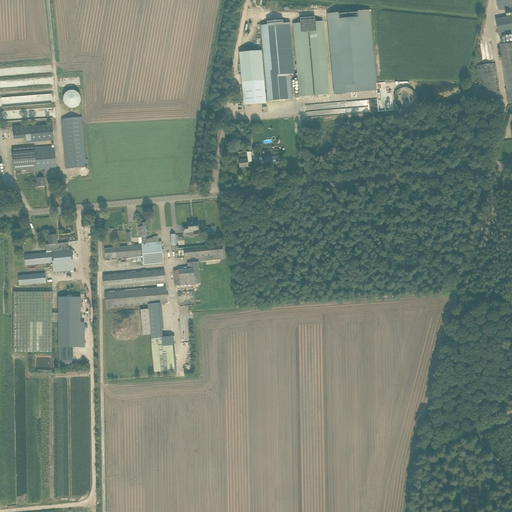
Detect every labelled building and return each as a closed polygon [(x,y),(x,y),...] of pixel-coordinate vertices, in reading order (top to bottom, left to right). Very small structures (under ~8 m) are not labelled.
[(511,0),(496,0),(499,10),(511,7),(511,0)] [(376,89),(369,12),(327,15),(334,93),(376,89)] [(511,16),(495,20),(498,36),(511,33),(511,16)] [(300,23),(293,24),(296,65),(295,65),(295,67),(297,67),(297,74),(298,77),(299,97),(329,95),(322,21),(315,22),(315,17),(300,19),(300,23)] [(267,26),(261,27),(267,100),(292,98),(290,78),(298,77),(297,74),(294,74),(290,24),(283,25),(283,20),(267,22),(267,26)] [(511,43),(500,46),(508,100),(508,103),(511,102),(511,43)] [(266,103),(261,51),(239,52),(244,105),(266,103)] [(477,66),(482,102),(500,99),(495,63),(477,66)] [(83,102),(76,89),(63,96),(71,109),(83,102)] [(341,113),(360,113),(360,107),(377,106),(377,101),(345,101),(345,109),(341,109),(341,113)] [(86,160),(84,136),(82,117),(62,119),(66,169),(88,167),(88,159),(86,160)] [(54,140),(52,125),(24,128),(26,143),(54,140)] [(34,147),(12,149),(12,152),(13,166),(14,171),(36,169),(36,172),(37,172),(37,179),(38,187),(45,186),(45,180),(46,179),(45,171),(56,170),(54,149),(35,150),(34,147)] [(238,152),(240,168),(248,167),(247,152),(238,152)] [(280,164),(279,156),(264,158),(264,162),(261,162),(261,167),(265,167),(265,166),(280,164)] [(182,227),(183,234),(188,233),(189,237),(194,237),(193,231),(199,230),(198,222),(188,223),(188,226),(182,227)] [(143,255),(144,264),(163,263),(162,247),(161,242),(147,243),(146,236),(147,236),(145,223),(141,224),(141,227),(138,228),(139,237),(141,237),(142,244),(141,244),(142,245),(104,249),(106,261),(116,260),(116,258),(143,255)] [(46,252),(52,251),(62,250),(61,245),(59,245),(59,244),(57,244),(56,239),(57,239),(57,238),(56,238),(56,235),(49,236),(50,245),(49,245),(49,246),(46,247),(46,252)] [(175,247),(177,260),(199,257),(199,262),(224,259),(223,245),(178,249),(178,247),(175,247)] [(25,255),(26,266),(53,263),(54,273),(73,271),(71,249),(62,250),(52,251),(52,253),(25,255)] [(173,271),(175,286),(201,284),(199,262),(187,263),(188,269),(173,271)] [(165,282),(164,271),(155,272),(155,271),(153,271),(153,272),(103,277),(104,288),(165,282)] [(18,276),(19,286),(46,283),(45,273),(18,276)] [(106,308),(167,303),(166,287),(105,293),(106,308)] [(195,306),(194,291),(178,292),(179,307),(195,306)] [(13,352),(52,352),(52,323),(58,323),(58,313),(52,313),(52,292),(13,292),(13,352)] [(58,323),(58,348),(80,348),(80,297),(59,297),(58,313),(58,323)] [(140,310),(143,336),(151,335),(148,309),(140,310)] [(175,337),(151,338),(154,373),(178,371),(175,337)] [(72,348),(59,348),(59,349),(59,365),(72,365),(72,349),(72,348)]
